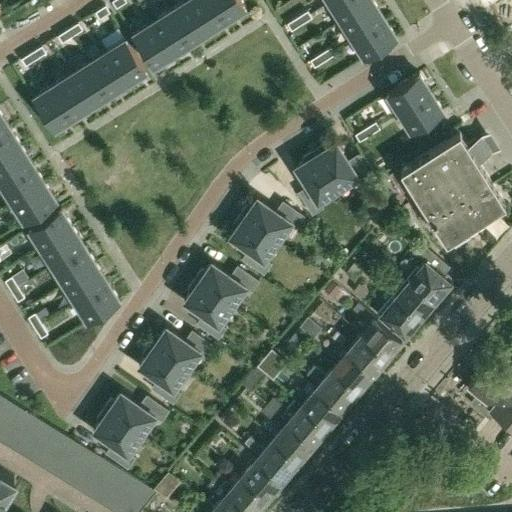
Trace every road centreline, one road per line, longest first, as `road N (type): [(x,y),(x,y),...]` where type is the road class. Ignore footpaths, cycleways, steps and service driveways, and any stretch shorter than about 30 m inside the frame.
road 1 (residential): [(452,23),(253,149),(218,183),(65,402),(0,300)]
road 2 (residential): [(302,511),(511,266)]
